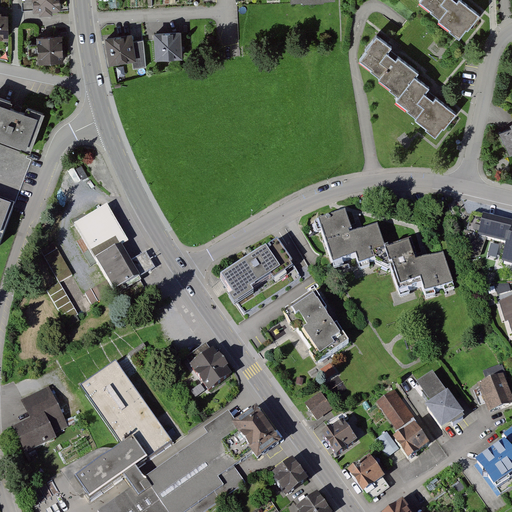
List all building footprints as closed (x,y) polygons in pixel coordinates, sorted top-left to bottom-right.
[(59,0),(31,0),(32,16),(60,15),(59,0)] [(425,0),(423,4),(444,20),(441,24),(462,39),(480,16),(461,2),(459,4),(452,0),(425,0)] [(8,16),(0,16),(0,41),(8,41),(8,16)] [(182,30),(153,31),(155,59),(183,58),(182,30)] [(131,35),(103,39),(108,65),(136,61),(131,35)] [(62,37),(36,38),(38,66),(64,65),(62,37)] [(392,48),(378,37),(360,59),(404,96),(401,100),(422,117),(419,120),(437,135),(454,114),(438,101),(435,104),(424,94),(429,89),(416,78),(420,73),(401,57),(397,62),(388,54),(392,48)] [(0,146),(28,156),(44,112),(26,105),(24,110),(9,105),(11,100),(0,95),(0,146)] [(511,121),(509,122),(511,125),(511,127),(500,133),(511,158),(511,157),(511,121)] [(28,156),(0,146),(0,244),(30,165),(25,163),(28,156)] [(130,244),(108,206),(74,226),(96,263),(122,248),(130,244)] [(511,222),(483,215),(477,235),(506,243),(502,262),(511,263),(511,222)] [(346,216),(318,225),(332,266),(356,258),(358,265),(387,256),(378,231),(354,239),(346,216)] [(295,265),(278,239),(221,277),(233,294),(229,297),(235,305),(295,265)] [(71,276),(53,242),(40,249),(58,283),(71,276)] [(140,279),(122,248),(96,263),(114,294),(140,279)] [(409,249),(387,256),(399,294),(421,287),(425,299),(454,290),(444,260),(416,269),(409,249)] [(80,320),(58,283),(45,291),(67,328),(80,320)] [(497,285),(498,292),(511,289),(510,283),(497,285)] [(327,312),(315,294),(282,315),(294,333),(297,331),(320,365),(350,345),(338,326),(334,329),(324,314),(327,312)] [(511,296),(501,299),(507,322),(511,321),(511,296)] [(284,332),(289,329),(284,318),(268,326),(277,344),(287,339),(284,332)] [(232,376),(214,352),(190,369),(208,394),(232,376)] [(173,443),(117,363),(82,386),(124,446),(77,479),(90,500),(124,477),(133,489),(102,511),(206,511),(247,482),(235,468),(255,454),(233,425),(238,422),(231,413),(206,431),(210,436),(146,481),(136,468),(173,443)] [(435,375),(416,388),(430,407),(449,394),(435,375)] [(511,398),(505,377),(479,386),(487,412),(511,403),(511,398)] [(31,419),(13,427),(26,453),(57,439),(54,433),(69,426),(50,387),(22,400),(31,419)] [(395,391),(376,403),(394,431),(413,419),(395,391)] [(321,394),(304,406),(316,423),(333,412),(321,394)] [(430,407),(426,410),(441,432),(464,416),(449,394),(430,407)] [(284,445),(258,408),(251,413),(238,422),(233,425),(255,454),(260,460),(284,445)] [(340,423),(317,438),(333,460),(355,445),(340,423)] [(411,425),(389,440),(404,462),(427,447),(411,425)] [(511,451),(506,443),(476,464),(499,498),(511,488),(511,451)] [(367,457),(344,473),(359,495),(382,479),(367,457)] [(295,463),(273,478),(287,498),(309,483),(295,463)] [(330,511),(319,495),(297,510),(298,511),(330,511)]
